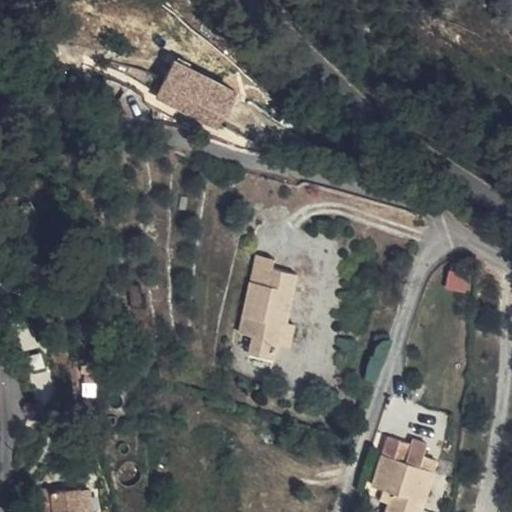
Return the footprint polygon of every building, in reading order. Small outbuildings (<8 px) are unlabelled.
[(247,88),(188,60),(171,96),(230,124),(247,88)] [(280,256),(262,252),(241,335),(255,339),(251,356),(274,362),(283,325),(292,327),(306,275),(277,268),(280,256)] [(472,272),(453,268),(449,286),(469,289),(472,272)] [(412,440),(391,434),(375,481),(385,484),(399,489),(395,501),(391,511),(421,511),(423,507),(441,451),(427,446),(430,437),(414,432),(412,440)] [(81,511),(73,459),(48,460),(48,468),(52,499),(54,511),(81,511)] [(93,511),(85,459),(73,459),(81,511),(93,511)] [(52,499),(48,468),(20,472),(25,502),(52,499)] [(399,489),(385,484),(381,496),(395,501),(399,489)]
